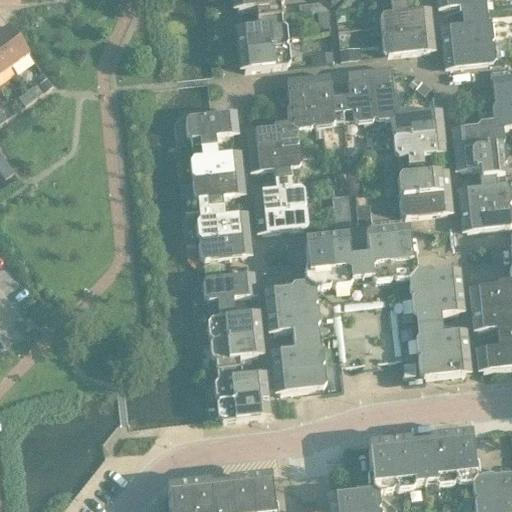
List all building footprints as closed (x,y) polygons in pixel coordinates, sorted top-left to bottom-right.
[(281,0),(229,0),(231,17),(255,14),(256,23),(281,20),(280,12),(283,8),(281,0)] [(378,0),(379,1),(380,10),(405,7),(404,0),(378,0)] [(435,0),(437,15),(460,13),(462,30),(439,33),(444,76),(491,71),(494,66),(494,59),(493,52),(489,49),(492,45),(491,31),(487,28),(485,10),(488,7),(487,0),(435,0)] [(383,40),(432,35),(430,13),(406,16),(405,7),(380,10),(381,19),(378,22),(380,37),(383,40)] [(343,15),(335,16),(337,26),(344,25),(343,15)] [(327,16),(317,17),(318,29),(322,32),(329,32),(327,16)] [(282,30),(281,20),(256,23),(257,32),(233,35),(236,56),(284,51),(287,47),(285,32),(282,30)] [(0,36),(0,58),(10,72),(28,59),(8,31),(0,36)] [(435,56),(432,35),(383,40),(381,44),(382,58),(387,62),(435,56)] [(288,54),(284,51),(236,56),(238,78),(286,72),(289,68),(288,54)] [(355,52),(339,54),(340,66),(356,64),(355,52)] [(331,56),(316,57),(317,68),(332,67),(331,56)] [(0,78),(10,72),(0,58),(0,78)] [(389,73),(368,76),(373,125),(376,127),(388,126),(389,127),(398,115),(397,115),(396,103),(392,100),(389,73)] [(349,102),(340,103),(343,128),(352,127),(355,130),(370,128),(373,125),(368,76),(346,78),(349,102)] [(334,129),(343,128),(340,103),(331,104),(329,80),(307,82),(312,131),(316,134),(331,132),(334,129)] [(511,133),(511,81),(490,83),(493,110),(490,114),(491,125),(491,126),(502,135),(502,134),(511,133)] [(46,82),(39,87),(45,96),(52,91),(46,82)] [(309,135),(312,131),(307,82),(286,85),(288,111),(285,115),(286,127),(297,137),(298,136),(309,135)] [(421,86),(415,94),(423,100),(429,93),(421,86)] [(35,89),(27,96),(33,105),(42,98),(35,89)] [(24,111),(33,105),(27,96),(18,102),(24,111)] [(399,116),(398,115),(389,127),(391,139),(394,142),(443,136),(441,115),(414,118),(410,115),(399,116)] [(190,145),(191,154),(215,151),(214,142),(238,139),(236,117),(188,122),(184,126),(186,141),(190,145)] [(452,156),(500,151),(503,147),(502,135),(491,126),(490,126),(479,128),(476,132),(449,135),(452,156)] [(297,137),(286,127),(285,128),(274,129),(271,133),(244,136),(246,158),(295,152),(298,149),(297,137)] [(398,172),(423,169),(422,160),(445,158),(443,136),(394,142),(391,145),(393,160),(397,163),(398,172)] [(374,141),(365,142),(366,150),(370,149),(375,144),(374,141)] [(190,182),(193,184),(242,179),(240,157),(216,160),(215,151),(191,154),(192,163),(189,167),(190,182)] [(504,154),(500,151),(452,156),(454,177),(478,175),(479,184),(503,181),(502,172),(505,169),(504,154)] [(299,155),(295,152),(246,158),(249,179),(273,176),(273,185),(298,183),(297,174),(300,170),(299,155)] [(338,152),(324,154),(338,164),(340,164),(338,152)] [(13,177),(7,168),(0,173),(0,177),(5,183),(13,177)] [(424,178),(423,169),(398,172),(399,181),(396,184),(397,200),(401,202),(450,197),(447,176),(424,178)] [(242,179),(193,184),(191,187),(192,202),(197,205),(198,214),(222,212),(221,203),(245,200),(242,179)] [(456,195),(458,217),(510,211),(508,193),(504,190),(503,181),(479,184),(480,193),(456,195)] [(253,218),(302,213),(305,209),(303,195),(299,192),(298,183),(273,185),(274,194),(251,197),(253,218)] [(450,197),(401,202),(398,206),(400,220),(404,224),(452,219),(450,197)] [(368,210),(356,211),(358,228),(370,227),(368,210)] [(511,210),(510,211),(458,217),(460,238),(508,233),(511,228),(511,210)] [(197,242),(200,245),(249,239),(247,218),(223,220),(222,212),(198,214),(198,223),(195,228),(197,242)] [(305,216),(302,213),(253,218),(255,240),(303,234),(307,230),(305,216)] [(304,290),(315,299),(315,298),(327,297),(330,294),(333,296),(347,295),(351,290),(369,288),(373,292),(388,290),(391,287),(394,290),(406,288),(406,289),(415,278),(415,277),(414,272),(414,266),(410,263),(411,263),(410,262),(407,236),(364,240),(366,264),(349,266),(346,242),(303,247),(306,274),(305,274),(306,274),(303,278),(304,284),(304,289),(304,290)] [(249,239),(200,245),(197,248),(199,262),(203,266),(251,261),(249,239)] [(416,278),(415,278),(406,289),(407,289),(408,301),(411,304),(409,307),(410,321),(415,325),(417,343),(413,348),(415,362),(418,365),(415,368),(417,382),(422,386),(433,385),(469,381),(465,338),(441,340),(440,331),(439,323),(463,320),(458,277),(432,280),(431,279),(431,280),(427,277),(421,278),(416,278)] [(207,307),(208,316),(233,313),(232,304),(256,301),(253,279),(205,284),(202,289),(203,303),(207,307)] [(511,290),(509,288),(509,289),(504,289),(497,290),(494,293),(493,294),(467,297),(471,340),(495,337),(497,355),(473,358),(475,380),(511,376),(511,290)] [(315,299),(304,290),(298,291),(292,292),(289,295),(288,295),(262,298),(266,341),(290,339),(292,357),(268,359),(273,402),(310,398),(321,397),(324,392),(323,378),(319,375),(322,372),(321,358),(316,354),(314,336),(318,331),(316,317),(313,314),(316,311),(314,299),(315,299)] [(341,354),(392,348),(388,311),(368,313),(367,305),(357,306),(358,315),(337,317),(341,354)] [(234,322),(233,313),(208,316),(209,325),(206,329),(208,344),(211,346),(260,341),(258,319),(234,322)] [(214,368),(215,377),(239,374),(238,365),(262,362),(260,341),(211,346),(208,349),(210,364),(214,368)] [(240,383),(239,374),(215,377),(216,386),(213,390),(214,404),(217,407),(267,402),(264,380),(240,383)] [(269,423),(267,402),(217,407),(215,410),(217,425),(221,428),(269,423)] [(367,493),(378,502),(379,501),(391,500),(393,497),(396,500),(411,498),(414,494),(432,492),(437,495),(451,494),(454,491),(457,493),(469,492),(470,492),(478,481),(478,480),(478,481),(477,469),(473,466),(474,466),(473,465),(470,439),(427,444),(428,451),(410,453),(409,446),(366,451),(369,477),(368,477),(369,478),(366,481),(367,492),(367,493)] [(378,502),(367,493),(366,493),(367,494),(355,495),(352,498),(351,499),(325,502),(325,511),(511,511),(511,481),(495,483),(494,483),(491,480),(479,481),(478,481),(470,492),(469,492),(457,493),(454,491),(451,494),(437,495),(432,492),(414,494),(411,498),(396,500),(393,497),(391,500),(379,501),(378,502)] [(276,511),(273,508),(272,507),(269,482),(227,486),(227,493),(209,495),(209,488),(166,493),(167,511),(276,511)]
